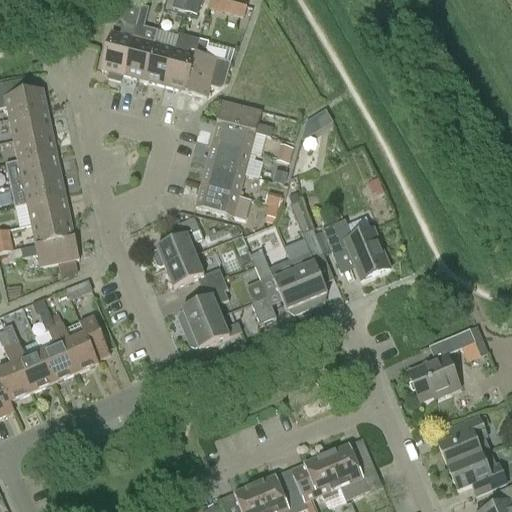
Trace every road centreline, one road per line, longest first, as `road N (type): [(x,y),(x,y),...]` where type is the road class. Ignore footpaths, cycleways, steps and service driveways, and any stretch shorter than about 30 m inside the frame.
road 1 (residential): [(385,405),(361,339),(347,330),(196,385),(170,380)]
road 2 (residential): [(107,215),(151,196),(169,141),(81,110)]
road 3 (residential): [(213,476),(385,405)]
road 4 (residential): [(170,380),(0,453)]
road 5 (residential): [(170,380),(107,215)]
